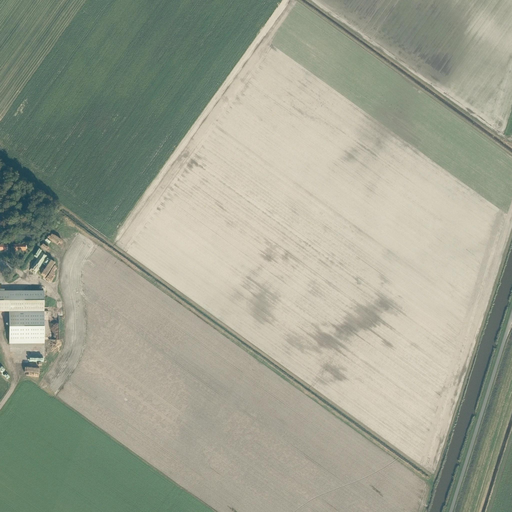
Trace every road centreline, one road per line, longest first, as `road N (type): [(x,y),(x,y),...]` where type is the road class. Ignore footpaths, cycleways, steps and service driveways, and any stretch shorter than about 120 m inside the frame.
road 1 (track): [(511,137),(311,0)]
road 2 (unclassified): [(450,511),(511,315)]
road 3 (track): [(192,128),(284,0)]
